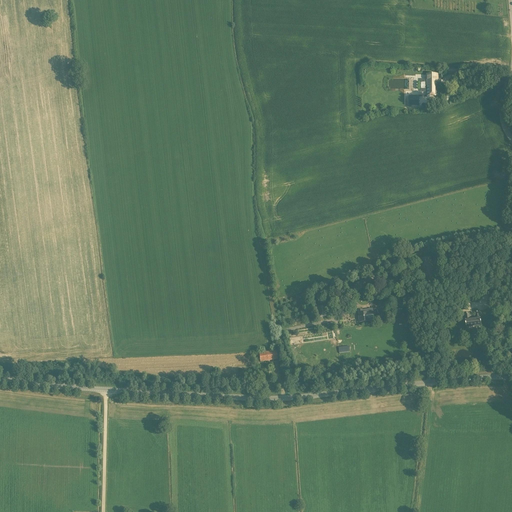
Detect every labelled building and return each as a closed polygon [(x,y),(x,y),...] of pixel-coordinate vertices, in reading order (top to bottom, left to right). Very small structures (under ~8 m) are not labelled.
[(427,95),(438,96),(438,84),(442,84),(442,80),(438,80),(438,75),(427,75),(427,95)] [(419,96),(409,96),(409,106),(419,106),(419,96)] [(421,285),(437,281),(431,257),(415,261),(421,285)] [(315,304),(318,318),(332,315),(330,303),(324,304),(324,303),(315,304)] [(381,316),(388,315),(387,307),(380,308),(381,316)] [(366,321),(367,321),(367,320),(374,319),(373,312),(363,314),(362,310),(358,311),(359,319),(358,319),(359,322),(364,321),(364,322),(366,322),(366,321)] [(466,328),(481,326),(480,312),(475,313),(476,319),(470,320),(469,313),(465,314),(466,328)] [(260,362),(277,359),(276,351),(259,353),(260,362)]
